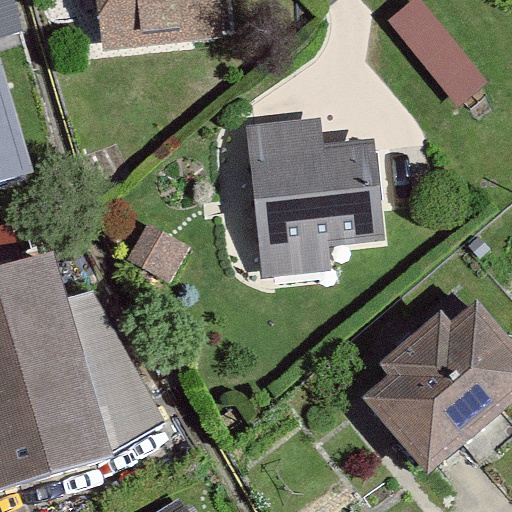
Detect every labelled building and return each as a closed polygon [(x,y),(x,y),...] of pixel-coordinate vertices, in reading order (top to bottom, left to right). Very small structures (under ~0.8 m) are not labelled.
[(0,0),(0,36),(25,33),(19,0),(0,0)] [(101,0),(108,65),(240,51),(234,0),(101,0)] [(428,2),(396,27),(465,117),(498,92),(428,2)] [(1,69),(0,69),(0,191),(34,182),(1,69)] [(328,132),(257,137),(269,287),(343,281),(341,252),(398,247),(390,147),(329,152),(328,132)] [(195,254),(153,233),(136,268),(178,289),(195,254)] [(62,261),(0,275),(0,463),(8,492),(128,463),(172,437),(106,300),(82,310),(62,261)] [(511,342),(488,313),(377,405),(439,480),(511,418),(511,342)]
